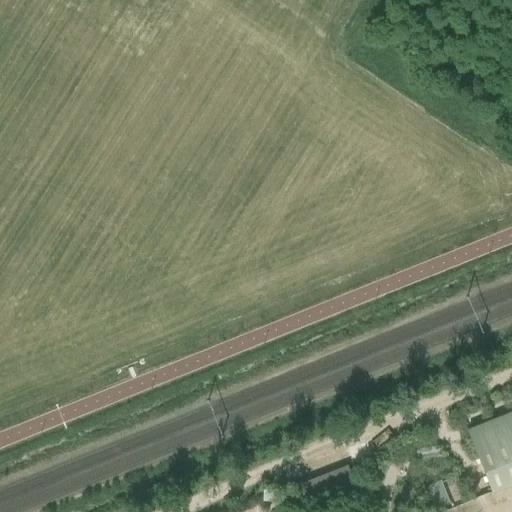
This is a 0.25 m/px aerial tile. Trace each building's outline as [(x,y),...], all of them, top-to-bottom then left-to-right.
[(511,413),(465,433),(469,443),(490,494),(511,485),(511,413)] [(435,445),(413,448),(415,458),(416,458),(436,455),(435,445)] [(347,464),(289,486),(297,506),(355,484),(348,466),(347,464)] [(441,479),(425,486),(435,509),(451,502),(441,479)] [(281,488),(261,487),(261,499),(280,500),(281,488)]
